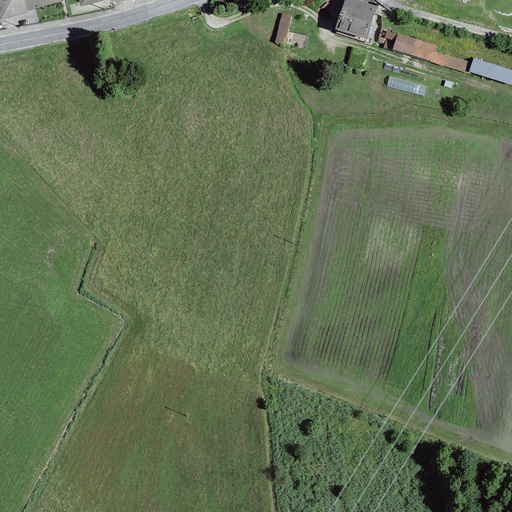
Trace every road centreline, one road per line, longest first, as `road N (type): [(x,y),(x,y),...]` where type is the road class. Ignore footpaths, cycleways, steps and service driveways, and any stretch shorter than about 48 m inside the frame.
road 1 (tertiary): [(124,13),(0,43)]
road 2 (track): [(391,0),(511,38)]
